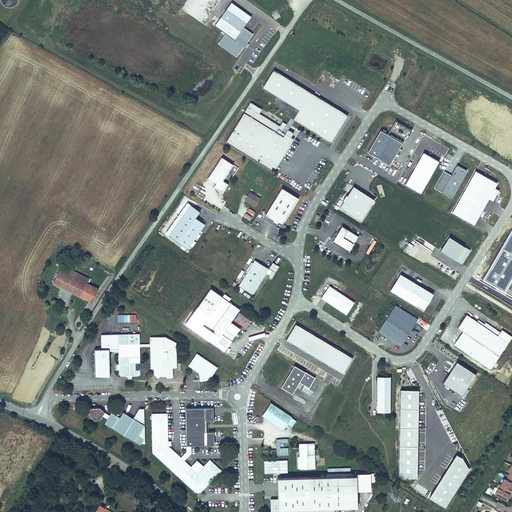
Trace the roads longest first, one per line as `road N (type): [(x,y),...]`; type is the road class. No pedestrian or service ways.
road 1 (unclassified): [(308,0),(119,274),(44,407)]
road 2 (residential): [(511,180),(396,109),(377,108),(308,214),(297,260)]
road 3 (residential): [(294,299),(384,356),(405,360),(420,350),(511,203)]
road 4 (unclassified): [(511,98),(335,0)]
road 5 (residential): [(235,404),(211,394),(60,398),(44,407)]
road 6 (unclassified): [(180,511),(124,467),(38,418)]
road 7 (residential): [(294,299),(235,404)]
